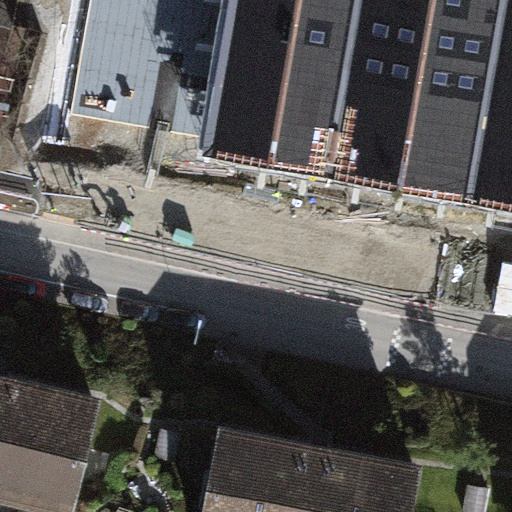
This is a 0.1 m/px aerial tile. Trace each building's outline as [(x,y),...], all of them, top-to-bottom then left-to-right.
[(256,0),(217,170),(303,191),(346,0),(256,0)] [(164,71),(75,50),(52,146),(170,174),(199,54),(170,47),(164,71)] [(427,181),(390,172),(367,268),(404,277),(427,181)] [(63,511),(89,407),(0,386),(0,498),(57,511),(63,511)] [(220,438),(206,511),(413,511),(420,473),(220,438)]
